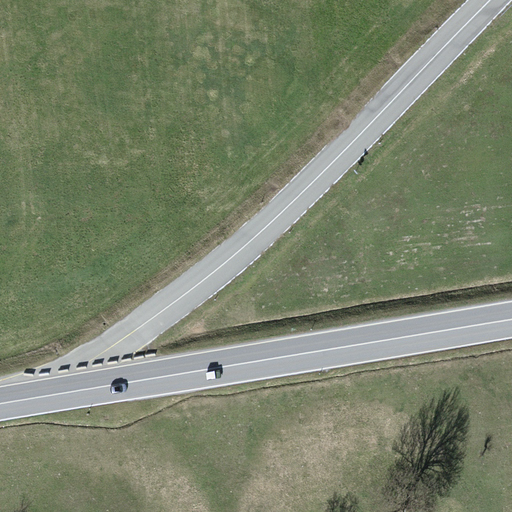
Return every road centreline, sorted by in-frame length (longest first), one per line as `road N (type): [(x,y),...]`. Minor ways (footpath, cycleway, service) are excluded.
road 1 (unknown): [(487,0),(286,203),(81,389)]
road 2 (primary): [(511,319),(0,403)]
